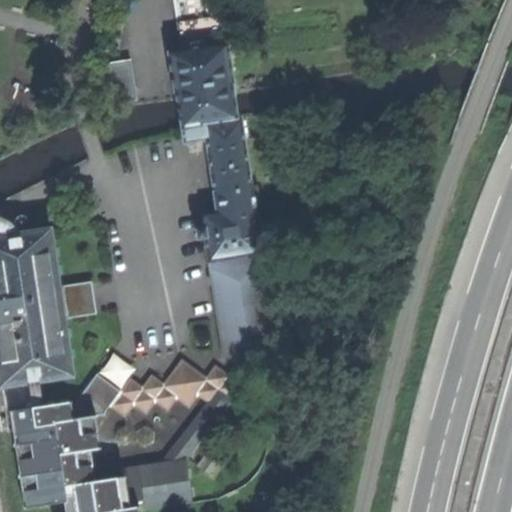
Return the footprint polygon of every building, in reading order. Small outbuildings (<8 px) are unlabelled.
[(177,0),(181,23),(211,18),(211,16),(208,0),(177,0)] [(227,11),(225,0),(210,0),(208,0),(211,16),(225,13),(225,11),(227,11)] [(181,23),(185,50),(230,43),(225,13),(211,16),(211,18),(181,23)] [(185,50),(170,52),(175,90),(179,89),(180,98),(184,127),(206,124),(238,119),(237,107),(235,96),(233,84),(235,84),(230,43),(185,50)] [(108,105),(137,100),(131,61),(102,65),(108,105)] [(243,118),(238,119),(206,124),(208,140),(215,196),(255,189),(243,118)] [(187,143),(208,140),(206,124),(184,127),(187,143)] [(257,205),(255,189),(215,196),(217,213),(257,205)] [(217,213),(203,216),(205,228),(207,239),(210,264),(266,255),(257,205),(217,213)] [(199,240),(207,239),(205,228),(197,229),(199,240)] [(0,371),(2,383),(2,386),(40,380),(73,376),(66,326),(82,323),(80,309),(64,311),(52,231),(0,237),(0,371)] [(278,254),(266,255),(268,270),(280,268),(278,254)] [(268,270),(266,255),(210,264),(225,362),(241,359),(258,357),(280,354),(268,270)] [(241,359),(227,379),(240,388),(247,393),(269,363),(258,357),(241,359)] [(130,380),(122,391),(111,404),(124,414),(134,401),(147,410),(155,400),(167,409),(176,396),(189,405),(197,394),(209,404),(218,391),(231,400),(240,388),(227,379),(215,370),(206,382),(182,364),(164,387),(152,378),(143,390),(130,380)] [(76,400),(44,405),(13,410),(17,436),(27,509),(64,505),(64,511),(130,511),(130,510),(121,511),(117,481),(92,484),(86,453),(97,452),(92,421),(106,419),(105,412),(111,404),(122,391),(98,373),(76,400)] [(44,405),(40,380),(2,386),(8,436),(17,436),(13,410),(44,405)]
